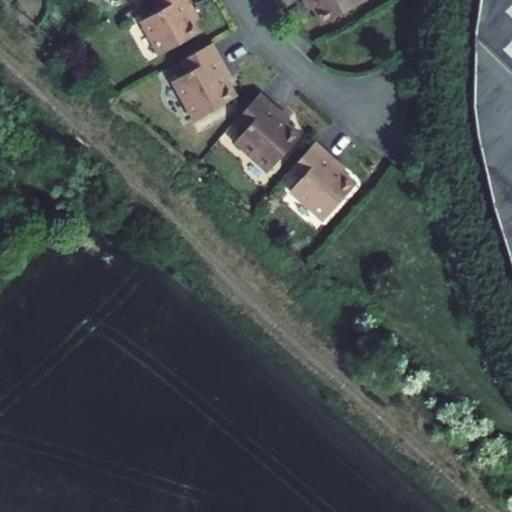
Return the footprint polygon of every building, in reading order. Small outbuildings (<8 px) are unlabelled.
[(199,19),(189,0),(155,0),(161,10),(141,22),(159,55),(201,32),(195,21),(199,19)] [(302,0),(309,11),(314,9),(322,24),(364,1),(363,0),(302,0)] [(511,0),(479,0),(474,30),(474,103),(477,136),(493,205),(511,262),(511,0)] [(213,43),(179,61),(185,74),(173,81),(194,120),(237,97),(227,81),(232,78),(213,43)] [(260,93),(235,122),(245,131),(235,142),(269,172),(301,136),(287,123),(291,119),(260,93)] [(315,141),(289,170),(300,180),(290,191),(324,221),(356,184),(342,172),(346,168),(315,141)]
